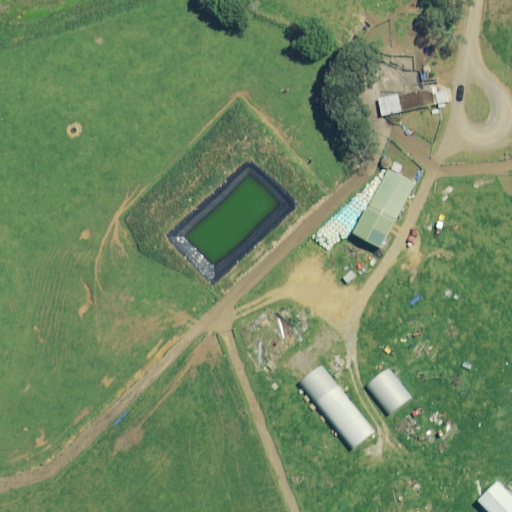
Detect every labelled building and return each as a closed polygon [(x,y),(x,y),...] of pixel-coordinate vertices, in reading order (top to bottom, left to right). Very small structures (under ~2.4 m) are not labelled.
[(448,87),(434,90),(380,100),(383,116),(451,103),(448,87)] [(415,184),(389,170),(355,234),(382,248),(415,184)] [(375,433),(323,368),(301,385),(353,450),(375,433)] [(412,399),(391,370),(368,387),(390,416),(412,399)] [(511,511),(511,495),(499,483),(480,501),(490,511),(511,511)]
